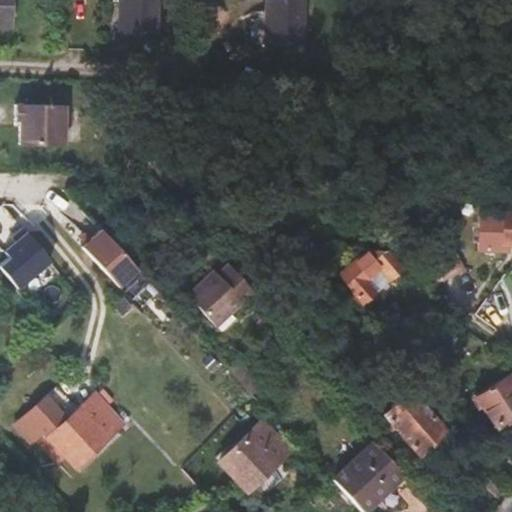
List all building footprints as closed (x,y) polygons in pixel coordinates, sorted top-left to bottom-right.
[(116,0),(116,33),(156,34),(156,0),(116,0)] [(264,0),(264,43),(303,45),(303,0),(264,0)] [(64,105),(13,103),(14,121),(18,121),(18,145),(64,146),(64,105)] [(511,213),(498,213),(497,246),(511,246),(511,213)] [(0,249),(11,239),(0,225),(0,249)] [(0,254),(0,268),(20,289),(53,258),(26,230),(0,254)] [(85,247),(122,287),(138,271),(102,232),(85,247)] [(387,278),(398,268),(385,252),(363,252),(336,274),(359,301),(371,291),(363,282),(379,269),(387,278)] [(252,291),(227,263),(216,273),(212,269),(185,294),(213,325),(232,308),(252,291)] [(387,278),(379,269),(363,282),(371,291),(387,278)] [(130,305),(120,293),(111,301),(122,313),(130,305)] [(227,367),(252,395),(261,384),(237,358),(227,367)] [(511,407),(511,382),(503,369),(470,391),(490,422),(511,407)] [(381,413),(415,453),(441,430),(407,390),(381,413)] [(94,394),(79,407),(84,413),(99,399),(94,394)] [(121,424),(99,399),(84,413),(79,407),(66,418),(45,396),(18,420),(34,437),(41,430),(47,436),(74,466),(121,424)] [(218,459),(244,489),(288,449),(261,419),(218,459)] [(370,440),(330,478),(334,483),(356,506),(361,511),(362,511),(382,494),(402,475),(370,440)]
